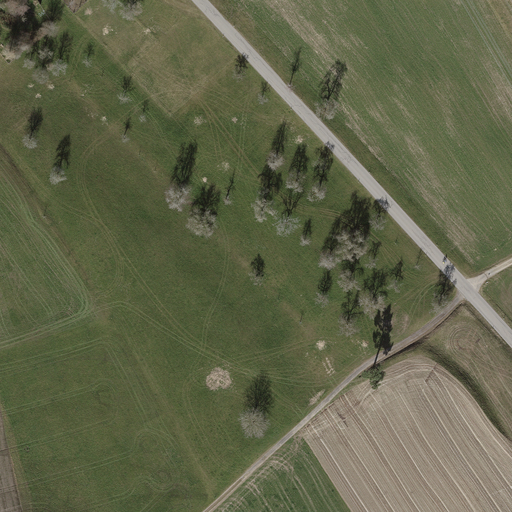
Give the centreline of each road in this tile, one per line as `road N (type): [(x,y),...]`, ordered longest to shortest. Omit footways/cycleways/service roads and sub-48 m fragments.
road 1 (unclassified): [(202,0),(511,339)]
road 2 (track): [(206,511),(360,368),(427,327),(467,290)]
